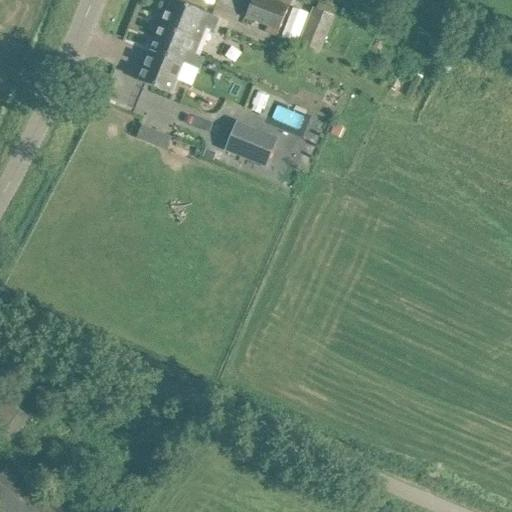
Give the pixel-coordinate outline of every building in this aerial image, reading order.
[(207,28),(215,31),(220,19),(191,7),(174,0),(171,0),(156,39),(204,59),(204,58),(196,55),(207,28)] [(252,0),(245,18),(278,31),(292,0),(252,0)] [(332,15),(317,9),(313,7),(298,45),(320,53),(335,17),(332,15)] [(156,39),(138,81),(172,95),(185,64),(200,69),(204,59),(156,39)] [(199,89),(193,104),(208,110),(214,95),(199,89)] [(254,160),(266,164),(276,140),(238,125),(228,149),(254,160)] [(154,140),(164,144),(169,133),(159,129),(154,140)] [(0,409),(0,434),(8,441),(29,416),(9,399),(0,409)] [(0,476),(0,511),(78,511),(11,462),(0,476)]
